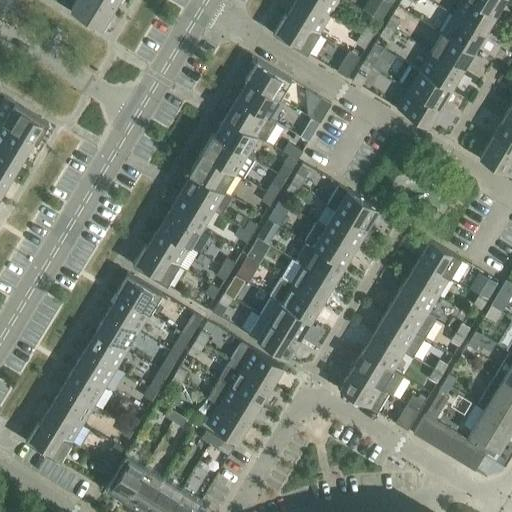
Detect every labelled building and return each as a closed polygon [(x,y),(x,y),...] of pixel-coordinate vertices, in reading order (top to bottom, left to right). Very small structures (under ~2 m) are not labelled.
[(110,18),(108,17),(113,8),(99,0),(76,0),(70,9),(101,28),(102,27),(104,28),(110,18)] [(118,0),(120,1),(121,0),(99,0),(113,8),(118,0)] [(305,0),(295,0),(288,13),(287,14),(318,33),(330,15),(305,0)] [(305,0),(330,15),(338,0),(305,0)] [(392,2),(389,0),(371,0),(365,11),(381,20),(392,2)] [(461,0),(453,14),(484,32),(496,14),(472,0),(461,0)] [(503,0),(472,0),(496,14),(503,0)] [(273,32),(307,52),(318,33),(287,14),(288,13),(285,11),(273,32)] [(401,19),(392,14),(386,24),(395,29),(401,19)] [(442,32),(473,51),(484,32),(453,14),(442,32)] [(381,33),(389,38),(395,29),(386,24),(381,33)] [(375,30),(367,25),(361,34),(370,39),(375,30)] [(431,51),(462,69),(473,51),(442,32),(431,51)] [(356,43),(364,48),(370,39),(361,34),(356,43)] [(379,53),(371,48),(366,58),(373,62),(379,53)] [(359,56),(349,50),(337,71),(347,77),(359,56)] [(420,69),(451,88),(462,69),(431,51),(420,69)] [(245,78),(248,80),(248,79),(279,98),(291,78),(257,57),(245,78)] [(360,67),(367,71),(373,62),(366,58),(360,67)] [(400,82),(409,88),(440,106),(451,88),(420,69),(411,64),(400,82)] [(366,77),(357,72),(352,80),(361,85),(366,77)] [(237,97),(268,116),(279,98),(248,79),(248,80),(237,97)] [(397,107),(428,126),(440,106),(409,88),(397,107)] [(48,122),(4,95),(0,101),(0,119),(3,121),(34,140),(33,141),(36,143),(48,122)] [(226,116),(257,135),(267,140),(278,122),(268,116),(237,97),(226,116)] [(309,116),(311,117),(320,122),(331,103),(321,97),(309,116)] [(511,102),(502,119),(511,124),(511,102)] [(226,116),(215,133),(215,134),(246,153),(257,135),(226,116)] [(311,117),(306,126),(314,131),(320,122),(311,117)] [(511,124),(502,119),(491,137),(511,150),(511,124)] [(33,141),(34,140),(3,121),(0,125),(0,144),(22,158),(33,141)] [(215,133),(212,131),(200,151),(235,171),(244,177),(255,158),(246,153),(215,134),(215,133)] [(479,157),(511,176),(511,150),(491,137),(479,157)] [(303,150),(288,142),(283,150),(289,154),(297,159),(303,150)] [(22,158),(0,144),(0,169),(11,177),(22,158)] [(189,170),(192,172),(193,171),(224,190),(235,171),(200,151),(189,170)] [(284,163),(292,168),(297,159),(289,154),(284,163)] [(309,172),(300,167),(291,181),(300,186),(309,172)] [(11,177),(0,169),(0,195),(11,177)] [(181,190),(212,209),(222,214),(233,196),(224,190),(193,171),(192,172),(181,190)] [(300,186),(291,181),(280,199),(289,205),(300,186)] [(280,187),(272,182),(267,191),(275,196),(280,187)] [(327,203),(336,208),(367,227),(379,207),(339,183),(327,203)] [(170,208),(201,227),(212,209),(181,190),(170,208)] [(261,199),(270,204),(275,196),(267,191),(261,199)] [(274,209),(269,218),(278,223),(279,224),(290,205),(289,205),(280,199),(274,209)] [(159,227),(190,246),(201,227),(170,208),(159,227)] [(336,208),(324,226),(356,245),(367,227),(336,208)] [(258,224),(244,216),(239,225),(244,228),(253,233),(258,224)] [(324,226),(316,221),(304,240),(344,264),(356,245),(324,226)] [(159,227),(148,244),(147,245),(179,264),(190,246),(159,227)] [(239,236),(247,242),(253,233),(244,228),(239,236)] [(274,236),(262,229),(258,236),(269,243),(274,236)] [(246,255),(255,260),(266,242),(257,236),(246,255)] [(461,257),(430,238),(418,258),(449,277),(461,257)] [(293,258),(302,263),(333,282),(344,264),(304,240),(293,258)] [(145,242),(132,263),(167,284),(179,264),(147,245),(148,244),(145,242)] [(236,261),(223,253),(218,262),(222,265),(230,270),(236,261)] [(255,260),(246,255),(235,273),(245,279),(256,261),(255,260)] [(407,276),(438,295),(449,277),(418,258),(407,276)] [(291,282),(322,301),(333,282),(302,263),(291,282)] [(217,273),(225,278),(230,270),(222,265),(217,273)] [(115,292),(118,293),(119,292),(150,311),(162,292),(128,271),(115,292)] [(496,283),(480,274),(470,289),(477,293),(487,299),(496,283)] [(280,275),(277,281),(268,295),(270,296),(271,295),(311,319),(322,301),(291,282),(280,275)] [(396,295),(427,313),(438,295),(407,276),(396,295)] [(509,299),(511,294),(511,281),(506,278),(497,292),(509,299)] [(213,297),(219,288),(211,283),(205,292),(213,297)] [(228,284),(224,292),(233,297),(234,298),(239,290),(228,284)] [(119,292),(118,293),(108,311),(139,330),(150,311),(119,292)] [(218,301),(227,307),(233,297),(224,292),(218,301)] [(471,302),(482,308),(487,299),(477,293),(471,302)] [(271,295),(270,296),(259,313),(300,338),(311,319),(271,295)] [(385,313),(425,338),(436,319),(427,313),(396,295),(385,313)] [(491,304),(485,314),(495,320),(501,310),(491,304)] [(96,329),(128,348),(139,330),(108,311),(96,329)] [(248,333),(288,357),(300,338),(259,313),(248,333)] [(373,332),(404,350),(414,356),(425,338),(385,313),(373,332)] [(470,327),(459,321),(454,330),(464,336),(470,327)] [(182,331),(190,336),(196,327),(187,322),(182,331)] [(85,348),(117,367),(128,348),(96,329),(85,348)] [(210,334),(201,329),(195,339),(204,344),(210,334)] [(476,329),(467,343),(476,348),(479,343),(484,334),(476,329)] [(449,339),(459,345),(464,336),(454,330),(449,339)] [(362,350),(393,369),(404,350),(373,332),(362,350)] [(190,348),(198,354),(204,344),(195,339),(190,348)] [(184,345),(176,340),(171,349),(179,354),(184,345)] [(240,366),(271,384),(283,365),(242,341),(231,360),(240,366)] [(74,367),(105,385),(117,367),(85,348),(74,367)] [(165,358),(174,363),(179,354),(171,349),(165,358)] [(393,369),(362,350),(351,368),(382,387),(389,392),(391,393),(403,375),(393,369)] [(494,376),(511,386),(511,351),(510,350),(494,376)] [(432,367),(442,373),(447,365),(437,359),(432,367)] [(219,379),(260,403),(271,384),(240,366),(231,360),(219,379)] [(188,372),(179,366),(173,376),(182,381),(188,372)] [(63,385),(94,404),(105,385),(74,367),(63,385)] [(442,373),(432,367),(427,376),(437,382),(442,373)] [(389,392),(382,387),(351,368),(339,388),(377,411),(389,392)] [(446,382),(453,386),(457,379),(450,375),(446,382)] [(167,385),(176,391),(182,381),(173,376),(167,385)] [(511,386),(494,376),(479,402),(485,406),(511,422),(511,386)] [(162,382),(154,377),(148,386),(157,391),(162,382)] [(218,403),(249,421),(260,403),(219,379),(208,397),(218,403)] [(446,382),(440,391),(447,395),(453,386),(446,382)] [(51,404),(83,423),(94,404),(63,385),(51,404)] [(143,395),(151,400),(157,391),(148,386),(143,395)] [(407,403),(420,410),(425,402),(412,394),(407,403)] [(432,402),(425,412),(435,419),(442,408),(432,402)] [(206,422),(237,441),(249,421),(218,403),(215,406),(212,404),(207,405),(203,412),(204,416),(208,419),(206,422)] [(420,410),(407,403),(395,422),(408,429),(420,410)] [(41,421),(40,422),(72,441),(83,423),(51,404),(41,421)] [(169,406),(164,415),(173,420),(178,412),(169,406)] [(511,428),(511,422),(485,406),(470,432),(480,438),(476,444),(487,450),(486,451),(494,455),(497,449),(499,450),(500,449),(498,448),(503,438),(505,439),(511,428)] [(182,425),(187,417),(178,412),(173,420),(182,425)] [(425,412),(413,432),(423,439),(435,419),(425,412)] [(140,419),(131,414),(126,423),(134,428),(140,419)] [(26,440),(60,461),(72,441),(40,422),(41,421),(38,419),(26,440)] [(435,419),(423,439),(434,445),(446,425),(435,419)] [(120,432),(129,437),(134,428),(126,423),(120,432)] [(446,425),(434,445),(444,451),(456,431),(446,425)] [(206,429),(200,439),(209,444),(215,434),(206,429)] [(456,431),(444,451),(454,457),(466,437),(456,431)] [(228,456),(234,446),(215,434),(209,444),(228,456)] [(466,437),(454,457),(464,464),(476,444),(466,437)] [(486,451),(487,450),(476,444),(464,464),(475,470),(486,451)] [(117,457),(109,452),(103,461),(112,466),(117,457)] [(126,454),(105,488),(125,500),(145,465),(126,454)] [(98,470),(106,475),(112,466),(103,461),(98,470)] [(145,465),(125,500),(143,511),(164,477),(145,465)] [(164,477),(143,511),(145,511),(167,511),(183,488),(164,477)] [(194,511),(202,499),(183,488),(167,511),(194,511)]
